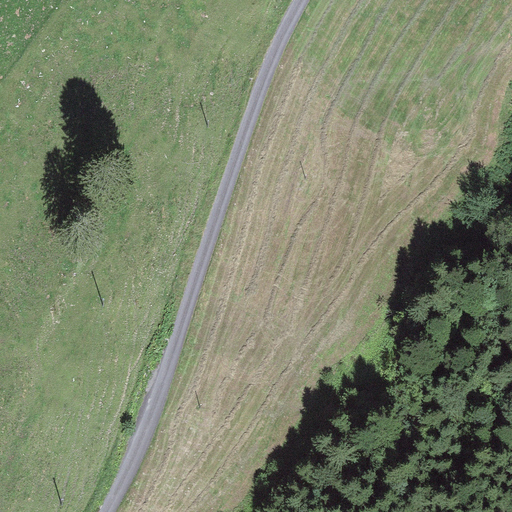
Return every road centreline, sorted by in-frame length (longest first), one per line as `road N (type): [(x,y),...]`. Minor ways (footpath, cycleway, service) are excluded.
road 1 (unclassified): [(106,511),(145,428),(270,59),(301,0)]
road 2 (track): [(0,508),(106,249),(145,80),(195,0)]
